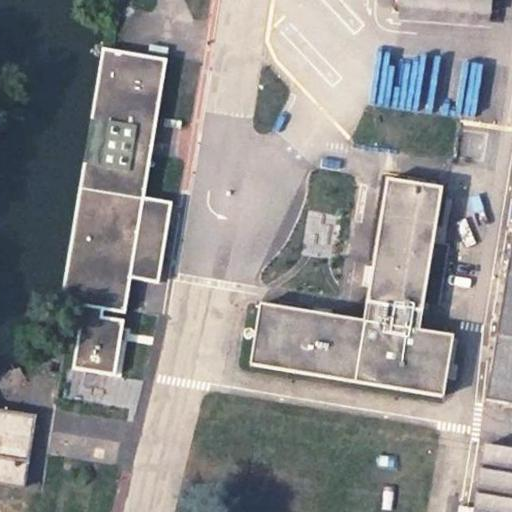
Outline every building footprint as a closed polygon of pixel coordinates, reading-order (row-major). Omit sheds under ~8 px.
[(400,0),(400,8),(491,16),(492,0),(400,0)] [(84,307),(74,369),(114,376),(124,322),(102,318),(103,310),(124,314),(131,278),(159,283),(171,205),(143,201),(166,62),(104,52),(63,303),(84,307)] [(459,65),(392,57),(387,104),(454,112),(459,65)] [(262,307),(253,367),(443,398),(453,339),(419,334),(442,191),(388,182),(364,324),(262,307)] [(511,248),(487,400),(511,404),(511,248)] [(0,412),(0,485),(24,490),(36,418),(0,412)] [(511,511),(511,450),(486,446),(475,511),(511,511)]
